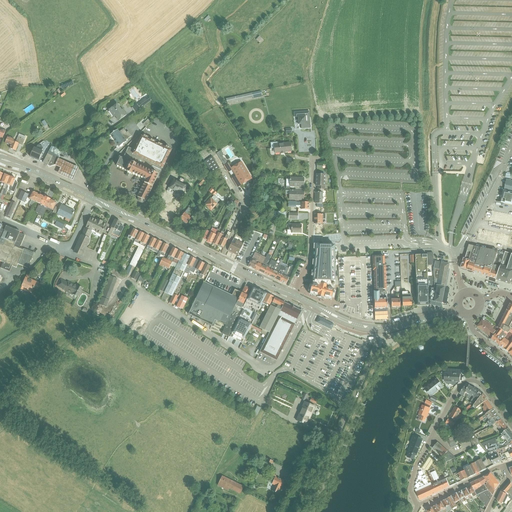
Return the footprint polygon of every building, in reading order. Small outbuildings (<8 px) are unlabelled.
[(262,97),(261,91),(226,99),(227,104),(253,98),(253,99),(262,97)] [(138,104),(141,108),(151,101),(147,96),(138,104)] [(118,121),(126,115),(123,110),(122,111),(117,104),(109,110),(114,117),(115,116),(118,121)] [(135,113),(140,109),(137,104),(131,108),(135,113)] [(301,129),(310,128),(309,111),(294,113),(294,117),(298,117),(298,125),(301,125),(301,128),(301,129)] [(125,141),(131,136),(128,131),(126,132),(123,129),(118,132),(117,130),(111,134),(115,140),(112,142),(116,147),(119,145),(120,146),(125,142),(125,141)] [(22,146),(26,137),(19,134),(15,142),(13,141),(14,139),(7,137),(5,143),(11,146),(9,148),(16,151),(17,149),(16,149),(17,146),(18,146),(19,144),(22,146)] [(144,201),(145,201),(158,175),(157,174),(161,168),(162,168),(171,151),(141,136),(134,150),(128,148),(123,158),(120,157),(116,165),(127,171),(126,172),(132,175),(132,173),(146,180),(137,197),(138,197),(138,199),(138,201),(139,202),(140,202),(142,202),(143,202),(144,201)] [(278,142),(270,143),(271,149),(274,149),(275,153),(291,151),(290,143),(278,144),(278,142)] [(43,148),(42,146),(39,145),(37,146),(36,149),(34,148),(33,149),(27,153),(29,156),(30,156),(30,157),(38,161),(42,151),(41,151),(43,148)] [(51,146),(43,162),(48,165),(50,166),(56,164),(56,163),(59,158),(59,157),(62,151),(51,146)] [(220,151),(216,153),(224,166),(228,173),(232,170),(235,176),(231,178),(237,187),(251,179),(250,177),(241,162),(231,168),(228,163),(227,164),(222,156),(223,155),(220,151)] [(212,173),(219,168),(212,157),(204,162),(212,173)] [(79,167),(59,158),(56,163),(56,164),(61,166),(58,173),(73,180),(79,167)] [(4,174),(1,182),(4,184),(4,185),(0,194),(0,199),(2,195),(10,177),(8,176),(7,175),(6,174),(4,174)] [(202,179),(204,181),(205,182),(207,179),(201,174),(199,177),(202,179)] [(316,174),(315,186),(318,186),(317,189),(324,190),(325,175),(316,174)] [(290,176),(286,176),(286,188),(289,188),(289,186),(303,187),(304,178),(290,177),(290,176)] [(10,177),(7,184),(8,185),(12,187),(10,191),(14,192),(18,183),(14,182),(15,179),(14,178),(13,177),(12,177),(10,177)] [(174,180),(168,191),(176,195),(177,192),(183,195),(187,187),(182,184),(184,180),(180,178),(178,182),(174,180)] [(511,180),(506,179),(503,191),(511,192),(511,180)] [(27,198),(28,195),(22,191),(18,200),(24,203),(27,198)] [(28,194),(28,195),(27,198),(29,199),(32,200),(29,206),(32,207),(35,201),(38,194),(32,191),(31,195),(28,194)] [(303,200),(303,191),(289,191),(289,200),(303,200)] [(511,192),(503,191),(501,202),(511,204),(511,192)] [(35,201),(40,204),(44,197),(38,194),(35,201)] [(205,203),(204,204),(211,210),(216,204),(218,201),(219,200),(214,195),(214,196),(213,196),(211,199),(210,199),(206,204),(205,203)] [(40,209),(38,213),(40,214),(39,216),(42,217),(42,215),(43,216),(46,209),(47,207),(50,200),(44,197),(40,204),(41,204),(40,206),(39,205),(37,208),(40,209)] [(50,200),(47,207),(53,210),(56,203),(50,200)] [(289,201),(288,201),(288,207),(295,207),(295,205),(301,206),(301,209),(308,210),(308,202),(301,202),(301,203),(296,202),(289,201)] [(5,217),(10,219),(16,204),(11,202),(5,217)] [(70,220),(74,211),(61,205),(57,214),(65,218),(70,220)] [(189,212),(193,207),(189,205),(188,207),(188,208),(180,219),(182,221),(182,222),(185,224),(186,223),(186,224),(190,219),(191,219),(194,216),(189,212)] [(322,219),(325,219),(325,214),(314,214),(314,224),(322,223),(322,219)] [(63,227),(65,223),(57,219),(57,220),(55,218),(53,221),(56,223),(63,227)] [(77,245),(74,252),(82,256),(89,239),(88,238),(91,232),(91,230),(101,234),(106,225),(102,223),(102,222),(98,220),(97,221),(90,218),(86,227),(85,229),(77,245)] [(120,223),(115,220),(108,234),(111,236),(111,234),(119,237),(124,227),(119,225),(120,223)] [(0,261),(3,262),(1,268),(9,272),(12,266),(16,268),(18,264),(27,268),(33,253),(24,249),(23,250),(19,248),(24,235),(19,233),(19,232),(6,226),(5,227),(1,226),(2,225),(0,223),(0,261)] [(301,233),(301,225),(289,225),(289,230),(287,230),(287,234),(291,234),(291,233),(301,233)] [(138,231),(132,228),(127,238),(133,241),(138,231)] [(212,228),(210,232),(206,230),(203,238),(207,240),(207,241),(209,242),(212,243),(215,236),(217,232),(218,231),(212,228)] [(215,236),(212,243),(217,246),(218,245),(221,238),(223,234),(224,232),(221,231),(220,234),(217,232),(215,236)] [(139,244),(144,234),(139,232),(134,242),(139,244)] [(223,234),(221,238),(218,245),(218,246),(220,247),(221,247),(223,248),(230,233),(228,232),(226,236),(223,234)] [(144,234),(139,244),(139,245),(130,265),(125,274),(128,276),(132,266),(135,267),(145,247),(149,237),(144,234)] [(152,250),(157,240),(151,238),(146,248),(152,250)] [(233,239),(231,243),(227,251),(232,253),(232,252),(238,255),(243,244),(233,239)] [(157,240),(152,250),(157,253),(162,243),(157,240)] [(163,256),(168,246),(163,243),(156,256),(159,257),(160,255),(163,256)] [(312,282),(309,294),(331,300),(334,287),(332,286),(333,286),(334,285),(334,284),(335,284),(334,283),(334,282),(333,281),(332,281),(334,281),(334,253),(333,253),(333,252),(334,252),(334,246),(316,245),(316,251),(317,251),(317,253),(316,253),(313,280),(314,280),(314,282),(312,282)] [(472,253),(474,246),(469,245),(467,251),(466,253),(464,259),(463,258),(460,268),(467,270),(471,256),(472,253)] [(471,256),(467,270),(470,271),(473,272),(475,265),(481,248),(474,246),(472,253),(471,256)] [(174,258),(178,251),(172,248),(167,257),(169,258),(170,256),(174,258)] [(475,265),(473,272),(482,275),(491,250),(481,248),(475,265)] [(498,251),(491,250),(482,275),(489,277),(493,264),(498,251)] [(172,262),(171,265),(175,268),(179,260),(180,261),(183,255),(183,253),(178,251),(174,258),(172,262)] [(493,264),(489,277),(496,279),(500,266),(504,253),(498,251),(493,264)] [(500,266),(496,279),(510,284),(511,278),(511,253),(505,251),(504,253),(500,266)] [(251,259),(248,266),(253,269),(258,259),(260,256),(254,253),(251,259)] [(267,254),(265,258),(259,272),(264,274),(268,265),(265,264),(266,263),(267,264),(271,255),(267,254)] [(169,281),(164,292),(172,296),(184,272),(187,265),(186,264),(190,258),(183,255),(180,261),(179,260),(175,268),(169,280),(170,281),(169,281)] [(416,280),(427,279),(427,277),(428,277),(428,276),(427,273),(426,255),(415,255),(415,263),(416,280)] [(258,259),(253,269),(259,272),(265,258),(260,256),(258,259)] [(383,256),(373,257),(373,270),(374,270),(375,293),(375,297),(375,299),(374,299),(374,309),(387,308),(386,298),(386,292),(382,292),(382,289),(385,289),(384,266),(382,266),(382,264),(384,264),(383,256)] [(171,265),(172,262),(163,257),(159,265),(163,267),(163,266),(169,269),(171,265)] [(190,271),(196,259),(190,257),(190,258),(186,264),(187,265),(184,272),(189,274),(190,271)] [(190,271),(193,273),(195,269),(199,261),(196,259),(190,271)] [(268,265),(264,274),(269,277),(273,270),(275,265),(276,262),(271,260),(268,265)] [(275,265),(273,270),(269,277),(275,279),(278,271),(281,265),(283,260),(280,260),(279,264),(278,264),(277,267),(275,265)] [(199,261),(195,269),(199,270),(197,274),(199,276),(205,264),(199,261)] [(429,305),(440,307),(441,303),(444,287),(445,280),(449,264),(443,263),(434,261),(433,268),(433,278),(434,285),(436,285),(436,286),(434,286),(434,288),(430,288),(429,296),(430,296),(429,301),(429,305)] [(205,264),(199,276),(198,278),(201,279),(203,276),(205,277),(210,266),(205,264)] [(284,273),(286,267),(281,265),(278,271),(275,279),(280,282),(284,273)] [(284,273),(280,282),(285,284),(289,278),(286,276),(288,268),(286,267),(284,273)] [(136,280),(139,274),(134,272),(131,278),(136,280)] [(25,277),(20,289),(31,293),(33,288),(38,290),(41,284),(28,278),(30,275),(27,274),(26,277),(25,277)] [(291,275),(285,286),(291,288),(296,278),(291,275)] [(108,300),(116,279),(109,276),(102,297),(99,305),(106,307),(109,300),(108,300)] [(77,297),(82,288),(77,286),(77,287),(68,282),(67,283),(60,279),(57,286),(64,289),(63,290),(73,295),(73,294),(77,297)] [(164,292),(169,281),(164,279),(159,290),(164,292)] [(427,279),(416,280),(416,305),(428,305),(428,285),(427,279)] [(204,282),(188,314),(211,326),(214,320),(226,325),(237,301),(241,293),(234,290),(232,295),(210,285),(204,282)] [(241,293),(237,301),(232,311),(226,325),(222,334),(226,335),(228,337),(238,316),(242,309),(241,308),(250,289),(244,286),(241,293)] [(252,287),(245,303),(259,310),(260,307),(267,294),(260,291),(259,291),(259,290),(253,287),(252,287)] [(402,297),(402,306),(411,305),(411,294),(407,294),(407,292),(402,292),(402,297)] [(173,294),(172,296),(169,302),(174,305),(178,296),(173,294)] [(267,294),(260,307),(262,308),(263,305),(263,304),(266,305),(267,303),(270,305),(273,297),(267,294)] [(42,297),(37,302),(45,309),(50,305),(42,297)] [(180,298),(176,306),(183,310),(187,301),(180,298)] [(284,302),(280,300),(274,298),(272,302),(277,304),(276,308),(271,305),(259,328),(269,333),(269,332),(275,321),(280,310),(284,302)] [(391,307),(399,307),(399,299),(395,299),(395,298),(391,298),(391,307)] [(269,332),(260,352),(265,355),(271,358),(276,360),(280,353),(283,348),(284,345),(285,344),(286,341),(289,336),(290,332),(291,333),(293,327),(295,324),(295,323),(297,320),(301,311),(299,310),(298,309),(295,308),(290,305),(287,304),(284,302),(280,310),(269,332)] [(509,306),(500,324),(509,328),(510,326),(511,321),(511,304),(510,304),(509,306)] [(231,333),(229,337),(242,343),(244,339),(251,325),(238,318),(231,333)] [(320,318),(317,323),(330,329),(332,324),(326,321),(320,318)] [(491,336),(495,332),(492,329),(493,327),(491,326),(492,325),(485,320),(484,322),(483,321),(479,326),(480,327),(480,328),(490,335),(491,336)] [(491,339),(499,345),(504,338),(507,335),(509,332),(511,329),(511,328),(511,327),(510,326),(509,328),(500,324),(498,328),(499,329),(495,334),(493,337),(491,339)] [(504,338),(499,345),(505,349),(511,339),(511,330),(511,329),(509,332),(507,335),(504,338)] [(444,373),(444,381),(447,384),(456,384),(456,381),(459,382),(460,382),(461,370),(445,369),(445,373),(444,373)] [(430,396),(443,386),(437,379),(424,388),(430,396)] [(473,388),(469,385),(467,388),(464,386),(460,394),(462,395),(464,396),(467,397),(469,394),(473,388)] [(469,394),(467,397),(467,398),(469,399),(471,401),(474,397),(475,395),(478,391),(473,387),(473,388),(469,394)] [(474,406),(479,398),(483,394),(478,391),(475,395),(474,397),(471,401),(470,403),(473,406),(474,406)] [(483,394),(479,398),(474,406),(471,408),(473,411),(480,406),(481,405),(487,400),(483,394)] [(421,408),(418,416),(421,418),(420,420),(424,421),(426,417),(430,408),(429,408),(430,406),(432,403),(427,400),(425,403),(426,403),(424,406),(423,409),(421,408)] [(487,400),(481,405),(484,410),(483,410),(486,414),(493,409),(487,400)] [(305,425),(313,407),(304,403),(296,421),(305,425)] [(448,419),(446,423),(447,424),(453,427),(455,423),(454,422),(455,420),(456,420),(458,417),(459,418),(461,414),(460,413),(461,410),(455,407),(449,416),(452,418),(451,421),(448,419)] [(493,409),(486,414),(482,417),(483,418),(486,417),(487,418),(488,417),(490,420),(494,418),(498,416),(498,415),(493,409)] [(490,421),(488,422),(489,424),(491,423),(493,425),(495,424),(501,420),(498,416),(494,418),(490,421)] [(501,420),(495,424),(503,433),(508,428),(501,420)] [(508,428),(503,433),(501,434),(481,442),(480,443),(488,453),(506,447),(511,442),(511,432),(510,430),(508,428)] [(415,455),(422,439),(413,435),(410,444),(411,444),(408,452),(409,453),(407,457),(413,459),(414,455),(415,455)] [(469,438),(474,446),(480,443),(478,439),(477,439),(475,435),(469,438)] [(451,448),(457,445),(453,438),(447,441),(451,448)] [(443,457),(447,451),(437,442),(433,448),(443,457)] [(511,442),(506,447),(496,450),(499,456),(509,452),(511,450),(511,442)] [(496,450),(488,453),(494,465),(501,461),(499,456),(496,450)] [(443,463),(455,458),(448,451),(441,459),(443,463)] [(511,457),(509,452),(499,456),(501,461),(511,457)] [(273,461),(267,459),(264,466),(270,468),(273,461)] [(475,462),(480,472),(486,469),(481,459),(475,462)] [(475,462),(470,465),(474,475),(480,472),(475,462)] [(474,475),(470,465),(469,463),(463,466),(465,470),(469,477),(474,475)] [(465,470),(458,473),(458,472),(454,474),(455,477),(459,476),(461,481),(468,478),(469,477),(465,470)] [(430,473),(434,481),(439,478),(435,471),(430,473)] [(487,490),(484,487),(495,478),(490,473),(484,477),(486,480),(484,481),(486,483),(482,485),(478,480),(470,483),(472,486),(476,492),(475,492),(477,495),(487,490)] [(284,481),(276,477),(272,475),(269,482),(273,483),(272,484),(275,485),(273,491),(278,493),(280,488),(281,488),(284,481)] [(243,487),(233,482),(222,476),(218,483),(240,494),(243,487)] [(484,477),(478,480),(482,485),(486,483),(484,481),(486,480),(484,477)] [(499,484),(495,478),(484,487),(487,490),(488,490),(491,486),(495,489),(499,484)] [(446,479),(433,484),(437,492),(450,486),(446,479)] [(415,489),(416,492),(433,484),(432,481),(429,483),(415,489)] [(511,496),(511,484),(510,481),(502,490),(508,493),(511,496)] [(437,492),(433,484),(416,492),(420,500),(437,492)] [(477,495),(475,492),(472,486),(467,488),(470,495),(472,494),(474,497),(477,495)] [(465,498),(466,500),(469,499),(469,498),(471,497),(470,495),(467,488),(462,491),(465,498)] [(488,504),(493,495),(488,490),(487,490),(477,495),(481,501),(486,508),(488,504)] [(462,491),(457,493),(460,500),(461,502),(466,500),(465,498),(462,491)] [(501,491),(497,500),(501,504),(502,504),(503,502),(504,503),(508,495),(506,494),(501,491)] [(460,500),(457,493),(452,496),(455,503),(460,500)] [(457,507),(455,503),(452,496),(447,499),(450,505),(451,508),(452,509),(457,507)] [(447,499),(442,502),(445,508),(447,511),(452,509),(451,508),(450,505),(447,499)] [(447,511),(445,508),(442,502),(437,505),(441,511),(446,511),(447,511)]
